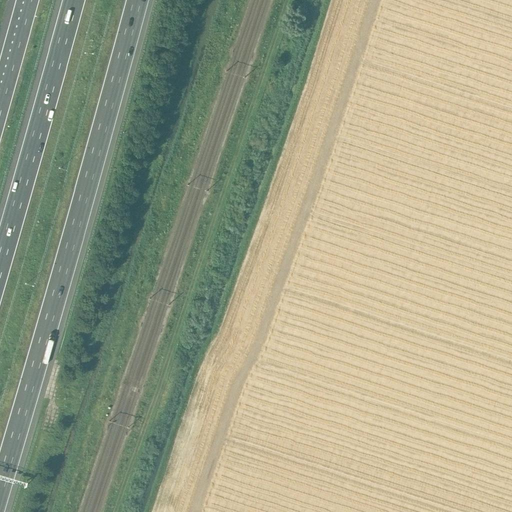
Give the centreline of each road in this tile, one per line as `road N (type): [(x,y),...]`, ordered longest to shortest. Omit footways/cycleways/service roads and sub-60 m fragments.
road 1 (track): [(115,511),(287,0)]
road 2 (motorway): [(0,485),(136,0)]
road 3 (motorway): [(73,0),(0,260)]
